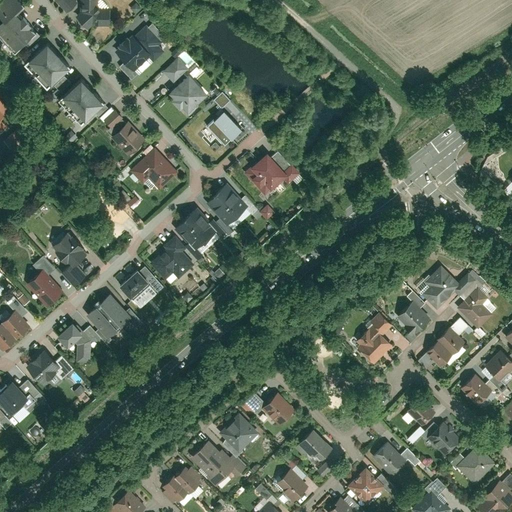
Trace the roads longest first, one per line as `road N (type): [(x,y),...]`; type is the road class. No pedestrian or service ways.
road 1 (secondary): [(421,166),(312,246),(14,511)]
road 2 (residential): [(173,511),(148,488),(149,468),(258,374),(278,375),(335,436),(348,439)]
road 3 (residential): [(199,177),(126,256),(0,364)]
road 4 (residential): [(42,0),(199,177)]
road 5 (residential): [(511,461),(415,371)]
road 6 (tertiary): [(511,251),(421,166)]
